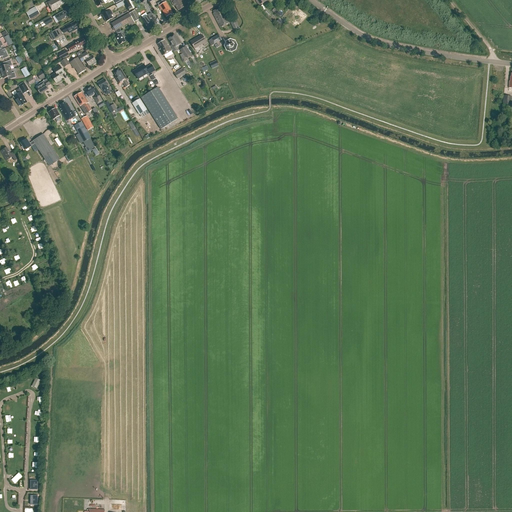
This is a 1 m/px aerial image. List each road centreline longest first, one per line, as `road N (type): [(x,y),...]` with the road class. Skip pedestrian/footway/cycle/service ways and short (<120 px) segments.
road 1 (unclassified): [(511,63),(386,44),(308,0)]
road 2 (unclassified): [(219,0),(113,62)]
